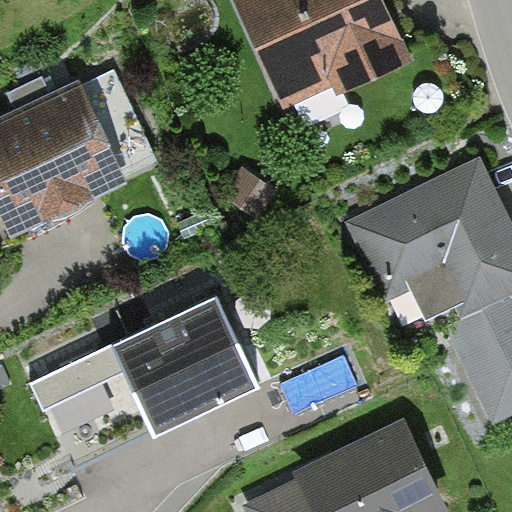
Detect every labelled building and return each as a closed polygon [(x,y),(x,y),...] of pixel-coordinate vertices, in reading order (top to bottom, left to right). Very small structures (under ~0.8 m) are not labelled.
[(418,63),(388,0),(241,0),(288,104),(342,80),(349,94),(418,63)] [(135,177),(88,85),(0,129),(0,194),(21,235),(135,177)] [(511,201),(489,158),(357,227),(395,299),(414,289),(437,333),(449,327),(502,427),(511,421),(511,201)] [(260,384),(217,294),(33,382),(71,461),(151,423),(156,433),(260,384)] [(445,511),(400,424),(243,507),(245,511),(445,511)]
